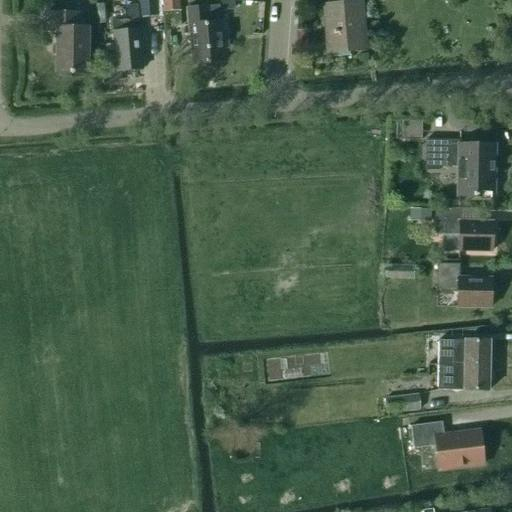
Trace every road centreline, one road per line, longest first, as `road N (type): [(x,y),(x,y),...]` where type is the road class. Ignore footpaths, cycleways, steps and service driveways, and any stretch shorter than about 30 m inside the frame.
road 1 (residential): [(0,130),(272,105)]
road 2 (residential): [(272,105),(511,86)]
